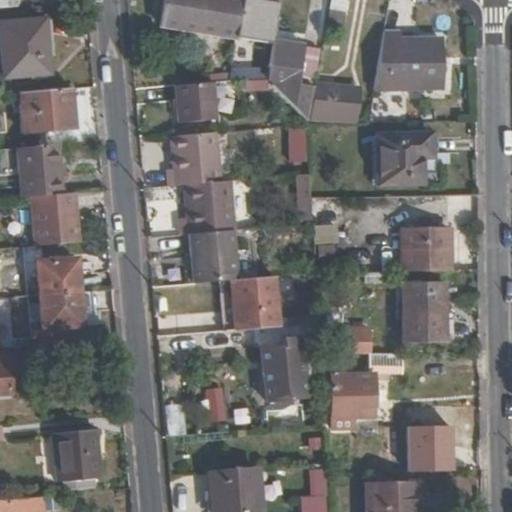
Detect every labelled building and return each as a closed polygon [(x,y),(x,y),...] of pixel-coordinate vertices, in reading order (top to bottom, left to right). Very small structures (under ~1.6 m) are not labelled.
[(0,0),(0,8),(16,7),(18,0),(0,0)] [(216,36),(222,0),(162,0),(158,26),(216,36)] [(343,30),(347,0),(330,0),(326,27),(343,30)] [(0,22),(0,38),(3,77),(48,73),(44,19),(0,22)] [(373,91),(441,89),(440,37),(400,38),(400,31),(383,31),(373,91)] [(312,87),(297,84),(304,45),(273,40),(267,82),(306,121),(312,87)] [(239,89),(262,90),(264,69),(240,68),(239,89)] [(228,80),(229,74),(206,76),(207,82),(212,81),(228,80)] [(216,120),(212,81),(207,82),(174,85),(177,123),(216,120)] [(353,99),(354,88),(316,84),(312,120),(353,122),(356,99),(353,99)] [(74,127),(70,88),(19,92),(20,99),(23,133),(74,127)] [(308,156),(306,125),(291,126),(293,157),(308,156)] [(220,182),(216,132),(170,136),(172,169),(167,170),(168,186),(183,185),(220,182)] [(432,160),(432,134),(376,135),(376,185),(422,184),(422,160),(432,160)] [(62,193),(57,144),(16,146),(21,196),(30,196),(62,193)] [(311,225),(310,198),(309,175),(296,176),(299,226),(311,225)] [(234,231),(230,181),(220,182),(183,185),(187,235),(233,231),(234,231)] [(79,242),(74,192),(62,193),(30,196),(35,245),(79,242)] [(355,205),(354,216),(380,217),(381,207),(355,205)] [(449,272),(448,229),(400,229),(400,272),(449,272)] [(229,280),(237,280),(233,231),(187,235),(192,284),(229,280)] [(78,292),(75,259),(36,262),(36,263),(16,265),(19,297),(38,296),(78,292)] [(253,328),(279,326),(274,277),(237,280),(229,280),(233,330),(253,328)] [(401,342),(445,341),(444,283),(400,284),(401,342)] [(81,325),(78,292),(38,296),(41,329),(81,325)] [(299,337),(318,335),(317,323),(279,326),(253,328),(255,347),(259,346),(265,403),(305,399),(299,337)] [(373,351),(369,324),(343,329),(348,355),(373,351)] [(234,349),(232,330),(201,334),(203,351),(234,349)] [(168,355),(193,348),(189,332),(163,338),(168,355)] [(18,350),(0,352),(0,389),(10,388),(8,367),(20,365),(18,350)] [(329,359),(330,428),(352,428),(353,418),(373,417),(372,373),(353,374),(353,359),(329,359)] [(221,388),(222,408),(237,407),(236,387),(221,388)] [(100,479),(96,429),(52,433),(56,482),(74,481),(94,479),(100,479)] [(403,472),(423,472),(423,447),(403,447),(403,472)] [(474,466),(473,450),(448,450),(448,466),(474,466)] [(212,511),(260,511),(256,469),(209,473),(212,511)] [(313,469),(312,496),(302,496),(301,511),(326,511),(327,469),(313,469)] [(95,488),(94,479),(74,481),(75,489),(95,488)] [(418,511),(418,483),(366,483),(366,511),(418,511)] [(44,511),(43,497),(5,500),(6,511),(44,511)]
